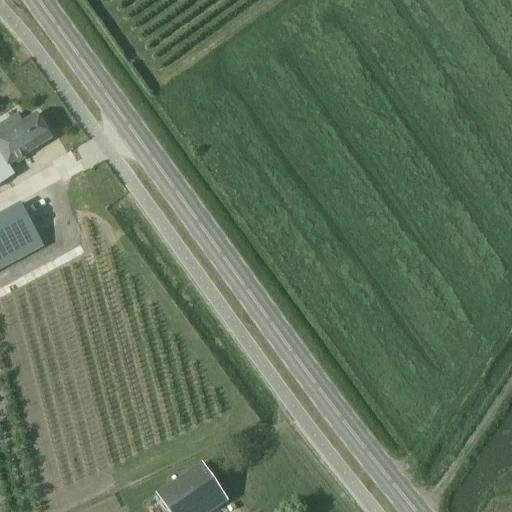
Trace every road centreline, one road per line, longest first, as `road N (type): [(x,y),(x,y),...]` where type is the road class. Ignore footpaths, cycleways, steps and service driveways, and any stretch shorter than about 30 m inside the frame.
road 1 (secondary): [(405,511),(31,0)]
road 2 (track): [(422,511),(511,380)]
